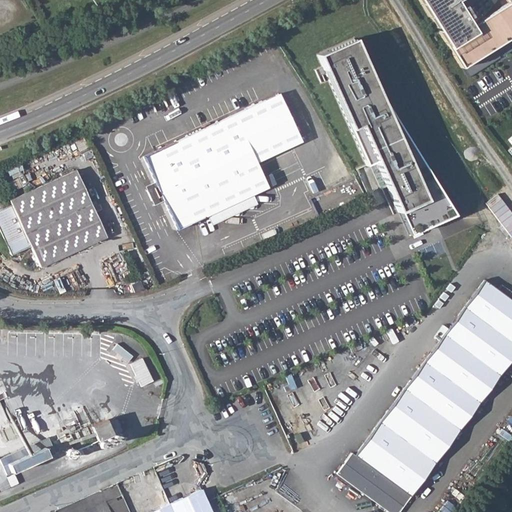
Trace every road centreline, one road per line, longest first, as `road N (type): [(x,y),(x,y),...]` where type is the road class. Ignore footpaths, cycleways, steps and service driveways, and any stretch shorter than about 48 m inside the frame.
road 1 (secondary): [(263,0),(0,130)]
road 2 (unclassified): [(0,304),(151,321),(187,393),(187,422)]
road 3 (unclassified): [(187,422),(173,440),(23,511)]
